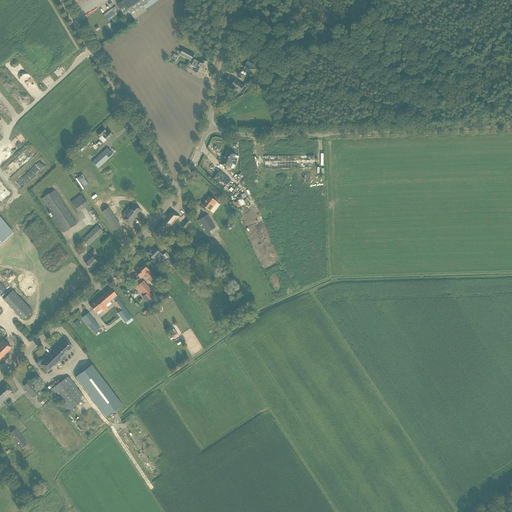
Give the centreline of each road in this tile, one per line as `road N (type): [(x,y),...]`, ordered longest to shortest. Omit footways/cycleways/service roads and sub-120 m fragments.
road 1 (unclassified): [(511,127),(253,135),(208,126)]
road 2 (tertiary): [(0,377),(132,248),(177,189)]
road 3 (unclassified): [(177,189),(60,0)]
road 4 (track): [(411,129),(428,95),(511,25)]
road 5 (tertiary): [(208,126),(233,0)]
